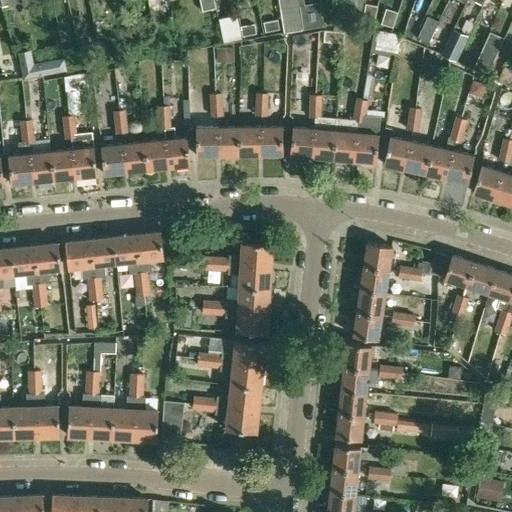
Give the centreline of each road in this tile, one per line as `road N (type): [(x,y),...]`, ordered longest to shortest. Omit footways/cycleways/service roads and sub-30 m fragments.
road 1 (residential): [(0,227),(182,208),(316,208)]
road 2 (residential): [(0,477),(287,490)]
road 3 (residential): [(287,490),(316,208)]
road 4 (residential): [(511,249),(316,208)]
